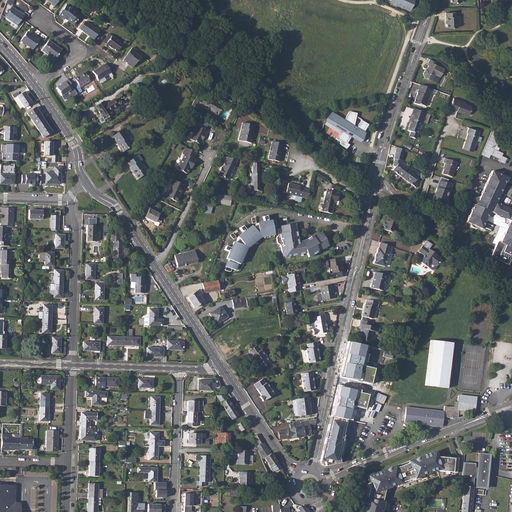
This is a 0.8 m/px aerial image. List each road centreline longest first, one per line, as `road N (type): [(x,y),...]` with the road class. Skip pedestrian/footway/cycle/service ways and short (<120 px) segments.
road 1 (tertiary): [(313,470),(370,206)]
road 2 (residential): [(376,175),(398,201),(448,224),(462,216),(485,161),(511,172)]
road 3 (tertiary): [(376,175),(431,0)]
road 4 (tertiary): [(511,406),(342,471)]
road 5 (residential): [(70,364),(70,200)]
road 6 (residential): [(370,206),(295,154),(291,174),(268,170)]
road 7 (tertiary): [(218,366),(297,475)]
road 8 (tertiary): [(152,263),(218,366)]
